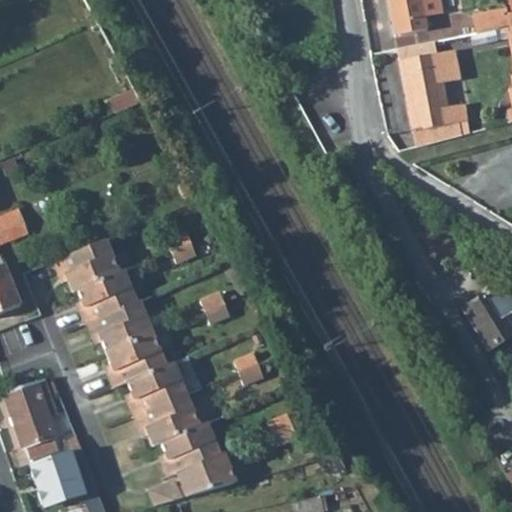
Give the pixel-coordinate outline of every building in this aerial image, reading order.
[(386,0),(394,37),(426,30),(424,17),(441,14),(438,0),(386,0)] [(471,17),(475,35),(508,28),(511,28),(508,16),(507,11),(471,17)] [(436,56),(441,80),(453,78),(448,53),(436,56)] [(463,105),(446,108),(441,80),(436,56),(436,54),(399,62),(412,132),(459,123),(466,122),(463,105)] [(116,114),(140,104),(132,90),(120,95),(110,102),(116,114)] [(412,132),(415,148),(461,136),(459,123),(412,132)] [(1,165),(5,173),(15,170),(11,161),(1,165)] [(0,201),(0,217),(10,213),(5,200),(0,201)] [(10,213),(0,217),(0,244),(27,233),(17,210),(10,213)] [(175,264),(195,256),(191,245),(186,233),(166,241),(171,253),(175,264)] [(155,507),(235,484),(223,455),(219,456),(206,424),(198,427),(185,396),(172,364),(165,367),(152,335),(138,301),(135,303),(122,271),(118,273),(105,241),(56,261),(53,262),(59,278),(65,275),(68,281),(73,293),(77,291),(82,302),(84,308),(78,310),(85,325),(87,324),(93,339),(99,336),(101,342),(111,366),(113,371),(107,374),(114,389),(127,384),(131,394),(134,400),(128,402),(134,417),(140,432),(146,430),(148,435),(153,447),(160,444),(165,455),(167,461),(161,463),(168,478),(176,475),(182,488),(177,490),(174,482),(149,492),(155,507)] [(0,314),(19,308),(3,266),(0,267),(0,314)] [(65,275),(59,278),(62,283),(68,281),(65,275)] [(483,297),(502,285),(503,288),(511,302),(511,312),(504,318),(508,324),(511,322),(511,280),(485,278),(483,297)] [(511,302),(503,288),(502,285),(483,297),(462,309),(487,350),(511,334),(511,331),(508,324),(504,318),(511,312),(511,302)] [(209,325),(229,317),(224,306),(219,294),(200,302),(204,314),(209,325)] [(76,305),(78,310),(84,308),(82,302),(76,305)] [(93,339),(95,344),(101,342),(99,336),(93,339)] [(263,378),(253,355),(233,363),(243,386),(263,378)] [(105,368),(107,374),(113,371),(111,366),(105,368)] [(36,385),(47,418),(57,415),(46,383),(36,385)] [(30,460),(56,451),(52,439),(54,438),(47,418),(36,385),(5,396),(22,448),(25,447),(30,460)] [(131,394),(125,396),(128,402),(134,400),(131,394)] [(296,439),(287,416),(267,424),(276,447),(296,439)] [(146,430),(140,432),(142,438),(148,435),(146,430)] [(76,439),(67,442),(71,451),(80,449),(76,439)] [(80,449),(71,451),(29,465),(42,507),(84,494),(87,502),(98,497),(95,487),(83,491),(72,455),(81,452),(80,449)] [(165,455),(159,457),(161,463),(167,461),(165,455)] [(323,511),(320,497),(292,503),(294,511),(323,511)]
